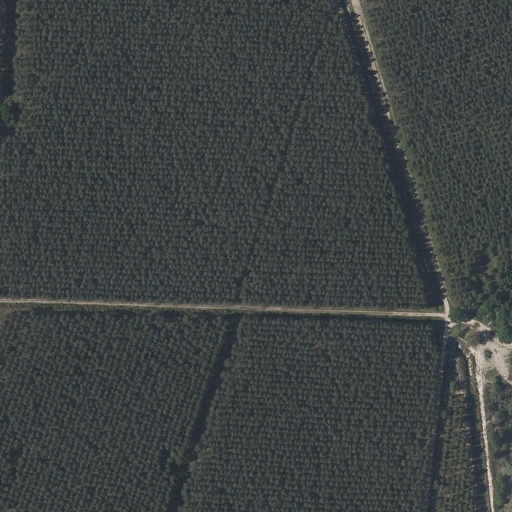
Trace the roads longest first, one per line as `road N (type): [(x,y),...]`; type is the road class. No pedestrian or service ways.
road 1 (track): [(449,314),(0,300)]
road 2 (track): [(448,325),(354,0)]
road 3 (track): [(511,344),(480,324),(448,325),(424,511)]
road 4 (track): [(447,330),(479,354),(493,511)]
road 5 (track): [(5,0),(1,92),(8,118),(0,129)]
